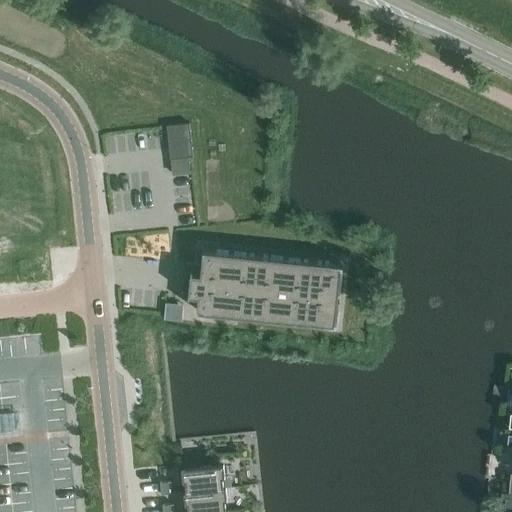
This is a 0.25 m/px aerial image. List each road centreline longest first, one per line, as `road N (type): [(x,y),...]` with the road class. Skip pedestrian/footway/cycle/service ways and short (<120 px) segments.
road 1 (residential): [(0,73),(51,96),(66,117),(80,169),(92,302)]
road 2 (residential): [(92,302),(111,511)]
road 3 (tertiary): [(511,63),(370,0)]
